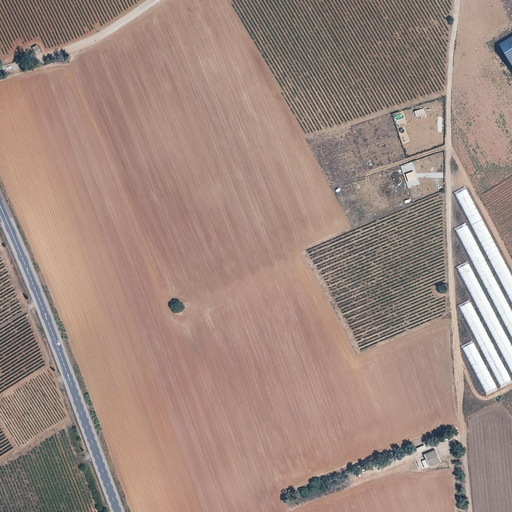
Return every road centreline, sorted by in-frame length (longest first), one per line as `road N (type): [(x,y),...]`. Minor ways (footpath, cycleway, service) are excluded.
road 1 (track): [(467,511),(446,170),(458,0)]
road 2 (tertiary): [(118,511),(0,205)]
road 3 (unclassified): [(153,0),(83,42),(0,71)]
